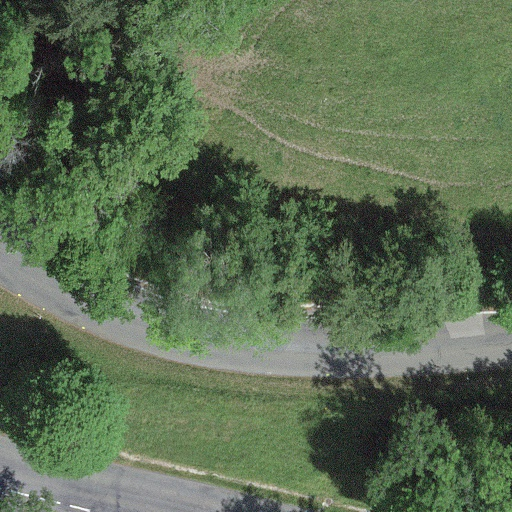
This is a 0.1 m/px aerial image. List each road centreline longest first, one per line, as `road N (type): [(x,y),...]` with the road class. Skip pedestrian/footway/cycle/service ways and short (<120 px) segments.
road 1 (tertiary): [(0,232),(159,334),(369,354),(511,342)]
road 2 (secondary): [(0,475),(144,511)]
